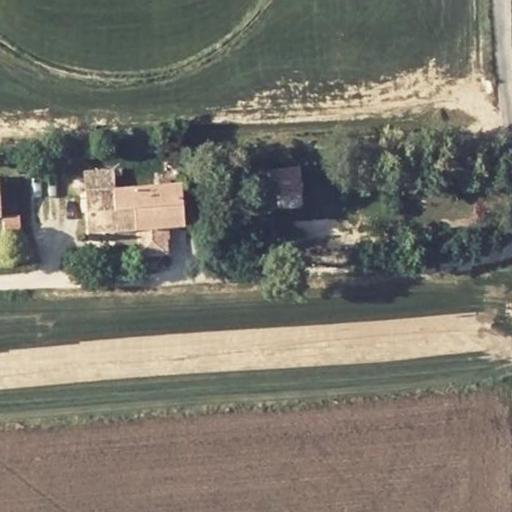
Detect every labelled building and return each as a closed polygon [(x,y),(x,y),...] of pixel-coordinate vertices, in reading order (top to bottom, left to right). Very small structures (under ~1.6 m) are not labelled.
[(22,185),(41,184),(40,172),(51,172),(50,164),(21,165),(22,185)] [(135,208),(116,208),(115,188),(113,168),(82,170),(84,194),(85,207),(87,232),(136,228),(135,208)] [(41,184),(51,183),(51,172),(40,172),(41,184)] [(263,196),(282,195),(281,174),(261,175),(263,196)] [(116,208),(135,208),(136,228),(186,225),(183,184),(115,188),(116,208)] [(84,194),(74,195),(75,207),(85,207),(84,194)]
